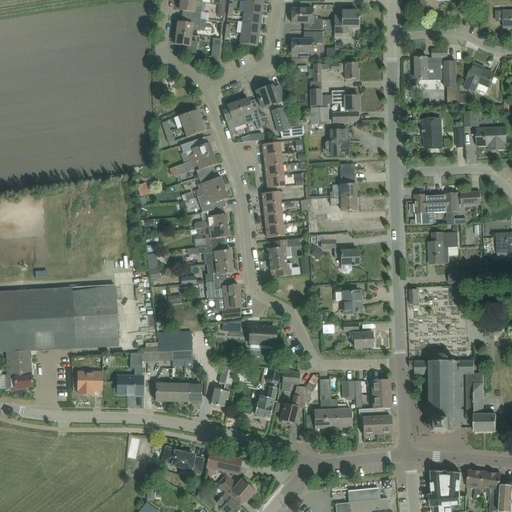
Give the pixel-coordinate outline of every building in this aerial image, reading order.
[(183,0),(180,0),(179,11),(183,11),(182,17),(187,18),(200,19),(201,13),(204,13),(206,3),(202,2),(183,0)] [(420,0),(421,15),(425,15),(427,15),(436,14),(435,0),(420,0)] [(459,0),(460,14),(470,14),(469,0),(459,0)] [(262,14),(263,4),(245,1),(244,12),(262,14)] [(322,30),(323,20),(316,20),(316,17),(313,17),(313,9),(292,9),(292,24),(304,24),(304,30),(322,30)] [(504,12),(496,12),(497,21),(504,21),(504,28),(511,28),(511,10),(504,11),(504,12)] [(260,25),(262,14),(244,12),(242,23),(260,25)] [(342,17),(334,17),(334,23),(334,33),(334,38),(351,38),(351,29),(358,29),(358,20),(359,20),(359,18),(358,18),(358,12),(342,12),(342,17)] [(178,23),(176,33),(192,36),(192,31),(193,30),(199,30),(204,31),(206,20),(204,20),(200,19),(187,18),(182,17),(181,21),(181,23),(178,23)] [(259,36),(260,25),(242,23),(241,33),(259,36)] [(334,23),(326,23),(326,33),(334,33),(334,23)] [(316,44),(322,44),(322,32),(314,32),(304,32),(304,40),(291,40),(291,54),(313,54),(313,46),(316,47),(316,44)] [(176,33),(175,45),(180,45),(179,51),(196,54),(197,44),(197,43),(191,42),(192,36),(176,33)] [(258,47),(259,36),(241,33),(240,44),(258,47)] [(332,47),(332,57),(341,57),(341,47),(332,47)] [(445,72),(445,88),(448,88),(448,104),(457,104),(457,87),(456,72),(456,62),(448,63),(448,50),(433,50),(433,58),(416,58),(416,80),(428,80),(428,76),(439,76),(441,74),(441,72),(445,72)] [(357,64),(347,64),(313,65),(314,82),(321,82),(321,71),(338,70),(338,73),(344,73),(345,80),(358,79),(357,64)] [(479,84),(489,88),(494,76),(482,71),(483,68),(475,64),(469,78),(465,88),(475,93),(479,84)] [(256,92),(259,101),(262,109),(275,104),(277,110),(275,111),(273,114),(278,133),(280,132),(282,138),(290,137),(304,136),(304,134),(305,134),(305,126),(303,126),(303,127),(291,128),(291,129),(290,129),(284,109),(284,101),(283,96),(279,87),(273,89),(272,86),(256,92)] [(321,91),(311,91),(311,106),(321,105),(321,96),(321,91)] [(335,92),(331,92),(331,96),(332,104),(345,103),(345,111),(356,111),(359,111),(359,97),(345,97),(345,91),(335,92)] [(248,99),(237,103),(243,118),(244,123),(255,119),(258,128),(264,126),(258,110),(255,100),(249,102),(248,99)] [(223,112),(229,131),(245,125),(244,123),(243,118),(237,103),(227,106),(228,110),(223,112)] [(321,108),(311,109),(311,124),(328,124),(328,108),(321,108)] [(179,117),(183,127),(201,121),(198,110),(179,117)] [(345,113),(333,113),(333,123),(348,123),(358,123),(357,112),(356,111),(345,111),(345,113)] [(479,112),(465,113),(466,126),(480,125),(479,118),(488,117),(488,113),(479,113),(479,112)] [(424,133),(425,149),(442,149),(442,139),(441,119),(419,120),(419,121),(424,121),(424,131),(423,131),(423,133),(424,133)] [(183,127),(187,138),(205,131),(201,121),(183,127)] [(162,123),(165,133),(170,132),(167,122),(162,123)] [(489,146),(489,150),(506,150),(506,145),(507,145),(506,127),(477,128),(478,146),(489,146)] [(456,130),(457,138),(457,148),(465,147),(464,129),(456,130)] [(174,142),(170,132),(165,133),(169,143),(174,142)] [(331,142),(327,142),(325,145),(325,152),(327,154),(332,154),(332,155),(347,155),(346,144),(344,145),(344,132),(331,132),(331,142)] [(247,137),(248,143),(257,141),(256,135),(247,137)] [(183,153),(186,152),(190,162),(213,154),(209,143),(198,147),(196,141),(186,144),(180,146),(183,153)] [(280,143),(272,144),(262,145),(264,156),(282,154),(280,143)] [(199,170),(196,171),(198,178),(215,172),(213,166),(217,165),(213,154),(190,162),(176,167),(179,175),(193,170),(192,168),(198,166),(199,170)] [(282,154),(264,156),(265,167),(283,165),(282,154)] [(265,167),(266,178),(284,176),(283,165),(265,167)] [(198,197),(225,188),(221,177),(217,178),(215,172),(198,178),(201,184),(197,185),(199,190),(196,191),(198,197)] [(333,193),(330,193),(330,199),(356,198),(356,185),(355,185),(354,174),(341,174),(341,185),(334,186),(333,187),(333,193)] [(284,176),(266,178),(267,189),(285,187),(284,176)] [(209,200),(211,205),(229,199),(225,188),(198,197),(200,204),(209,200)] [(279,192),(262,194),(263,205),(281,203),(279,192)] [(481,193),(473,193),(461,194),(462,206),(481,205),(481,193)] [(459,204),(459,194),(446,194),(446,197),(446,196),(447,210),(446,210),(447,212),(447,226),(455,225),(454,212),(460,212),(459,204)] [(429,224),(429,211),(428,212),(427,198),(428,198),(428,195),(415,196),(416,214),(422,214),(422,220),(421,220),(421,225),(429,224)] [(429,211),(429,224),(436,224),(435,213),(447,212),(446,210),(447,210),(446,196),(446,197),(428,198),(427,198),(428,212),(429,211)] [(356,198),(330,199),(330,205),(341,205),(342,212),(347,212),(357,211),(356,198)] [(188,215),(186,202),(178,203),(180,217),(188,215)] [(263,205),(264,216),(282,214),(281,203),(263,205)] [(223,208),(207,212),(208,223),(196,224),(194,226),(194,230),(196,230),(228,226),(226,215),(224,215),(223,208)] [(282,214),(264,216),(266,227),(283,225),(282,214)] [(322,233),(330,233),(330,223),(322,223),(322,233)] [(267,238),(284,236),(283,225),(266,227),(267,238)] [(229,237),(228,226),(196,230),(197,234),(203,234),(204,234),(210,234),(211,247),(225,245),(224,238),(229,237)] [(432,243),(429,243),(430,265),(445,264),(449,264),(449,248),(459,248),(458,233),(444,233),(432,233),(432,243)] [(507,234),(496,234),(497,255),(511,254),(511,236),(509,236),(509,235),(507,235),(507,234)] [(281,248),(268,249),(269,261),(286,259),(286,258),(291,258),(290,247),(299,246),(298,239),(280,241),(281,248)] [(225,245),(211,247),(197,248),(198,254),(204,254),(205,265),(207,264),(232,262),(230,250),(226,251),(225,245)] [(344,273),(346,273),(348,273),(351,271),(351,269),(351,266),(358,265),(358,250),(335,251),(335,259),(341,259),(342,266),(341,267),(341,270),(342,272),(344,273)] [(156,254),(147,255),(149,271),(158,270),(156,254)] [(307,274),(315,274),(314,257),(306,257),(307,274)] [(270,271),(279,270),(280,277),(300,275),(299,268),(292,269),(291,264),(287,264),(286,259),(269,261),(270,271)] [(213,282),(230,280),(230,274),(233,273),(232,262),(207,264),(208,274),(205,275),(205,283),(213,282)] [(472,277),(466,277),(466,271),(448,272),(449,283),(449,285),(459,284),(466,284),(466,283),(473,283),(472,277)] [(213,282),(205,283),(207,300),(215,299),(219,299),(240,297),(239,285),(231,286),(230,280),(213,282)] [(72,292),(72,288),(0,292),(0,352),(6,352),(8,375),(5,376),(6,391),(23,390),(23,388),(33,387),(31,367),(30,351),(75,348),(119,346),(118,338),(116,299),(115,286),(72,292)] [(417,290),(410,290),(411,305),(418,304),(417,290)] [(336,301),(344,301),(344,314),(358,313),(358,311),(357,311),(356,302),(360,302),(359,292),(335,293),(336,301)] [(219,299),(215,299),(217,311),(220,311),(221,310),(222,312),(222,320),(241,318),(240,308),(241,308),(240,297),(219,299)] [(148,324),(141,325),(142,343),(156,342),(155,324),(154,317),(148,318),(148,324)] [(485,319),(486,336),(495,336),(494,318),(485,319)] [(351,342),(354,342),(354,348),(372,347),(372,333),(354,334),(354,331),(358,331),(358,324),(344,325),(344,332),(348,331),(349,338),(351,338),(351,342)] [(322,326),(323,328),(323,335),(334,334),(334,325),(332,325),(325,326),(322,326)] [(251,327),(250,343),(267,344),(274,345),(275,328),(251,327)] [(158,350),(141,350),(142,354),(142,362),(172,360),(173,367),(185,366),(184,360),(192,359),(192,342),(194,342),(194,332),(157,334),(158,350)] [(131,354),(130,369),(135,369),(142,369),(142,362),(142,354),(131,354)] [(410,362),(410,369),(415,369),(415,375),(426,375),(427,422),(425,424),(425,427),(427,429),(431,429),(431,432),(435,432),(435,433),(451,432),(455,431),(455,429),(473,428),(474,428),(474,432),(497,432),(497,426),(496,422),(496,415),(484,415),(483,373),(474,373),(474,360),(473,360),(454,360),(454,359),(453,359),(453,360),(450,360),(449,358),(448,357),(447,355),(445,354),(443,354),(441,354),(439,355),(438,356),(436,357),(435,359),(435,361),(432,361),(432,360),(430,360),(430,361),(420,362),(411,362),(410,362)] [(213,395),(211,404),(212,405),(211,406),(212,407),(213,408),(215,408),(216,408),(217,407),(218,406),(224,407),(225,400),(228,400),(230,391),(235,369),(234,369),(224,367),(220,384),(225,385),(223,391),(221,391),(222,389),(215,387),(215,389),(214,389),(213,395)] [(278,384),(280,372),(271,370),(268,381),(278,384)] [(102,372),(78,372),(78,393),(93,394),(93,391),(102,391),(102,372)] [(282,384),(289,384),(299,385),(300,373),(283,372),(282,384)] [(313,375),(308,383),(314,386),(318,379),(313,375)] [(114,389),(114,391),(115,393),(117,393),(117,395),(142,396),(143,386),(143,377),(142,377),(134,377),(118,376),(117,385),(117,387),(115,387),(114,389)] [(320,380),(320,390),(320,396),(324,396),(325,400),(320,401),(321,411),(314,411),(315,419),(315,429),(332,428),(330,401),(330,380),(320,380)] [(389,380),(384,380),(372,381),(372,395),(390,394),(389,380)] [(353,382),(342,383),(343,398),(354,397),(353,382)] [(156,384),(156,392),(156,402),(171,402),(172,384),(156,384)] [(184,385),(172,384),(171,402),(188,402),(189,393),(184,393),(184,385)] [(189,393),(188,402),(201,403),(201,385),(191,385),(184,385),(184,393),(189,393)] [(257,404),(255,414),(269,418),(276,388),(269,387),(267,398),(261,397),(258,398),(257,403),(257,404)] [(285,404),(283,411),(280,421),(293,424),(298,408),(304,409),(306,388),(296,387),(291,406),(285,404)] [(391,409),(390,394),(372,395),(373,409),(379,409),(385,409),(391,409)] [(338,410),(337,400),(330,401),(332,428),(351,428),(351,410),(338,410)] [(283,403),(277,401),(274,412),(280,414),(283,403)] [(377,417),(377,435),(392,434),(391,416),(377,417)] [(362,418),(363,425),(363,435),(377,435),(377,417),(362,418)] [(166,448),(163,462),(173,464),(172,466),(190,470),(190,471),(200,474),(203,460),(194,458),(194,456),(184,454),(184,452),(166,448)] [(239,476),(239,474),(237,474),(238,468),(240,469),(242,460),(210,452),(206,467),(238,475),(239,476)] [(470,470),(469,474),(468,485),(471,488),(476,489),(475,496),(474,499),(481,500),(481,496),(482,488),(484,472),(470,470)] [(466,511),(467,497),(460,497),(461,474),(437,472),(431,477),(433,495),(431,495),(431,496),(433,495),(433,499),(432,499),(432,500),(433,500),(433,503),(432,503),(432,504),(433,504),(434,507),(432,507),(433,508),(434,508),(434,511),(466,511)] [(499,511),(501,490),(500,490),(501,475),(484,472),(482,488),(492,488),(492,494),(491,494),(489,511),(501,511),(502,511),(499,511)] [(221,489),(228,495),(236,502),(240,498),(245,503),(250,497),(251,498),(253,498),(255,495),(255,493),(254,492),(255,492),(254,492),(255,491),(255,489),(251,486),(249,486),(249,487),(248,486),(249,485),(247,484),(246,485),(241,480),(237,485),(230,479),(221,489)] [(511,511),(511,486),(511,487),(507,487),(507,486),(502,485),(502,486),(501,486),(501,490),(499,511),(502,511),(501,511),(511,511)] [(216,503),(221,507),(220,508),(224,511),(238,511),(241,509),(224,494),(217,488),(213,492),(220,498),(216,503)] [(391,511),(389,511),(388,499),(380,499),(379,489),(378,489),(378,490),(355,493),(355,498),(349,498),(350,503),(336,505),(336,511),(391,511)] [(205,494),(200,500),(211,509),(215,504),(205,494)]
